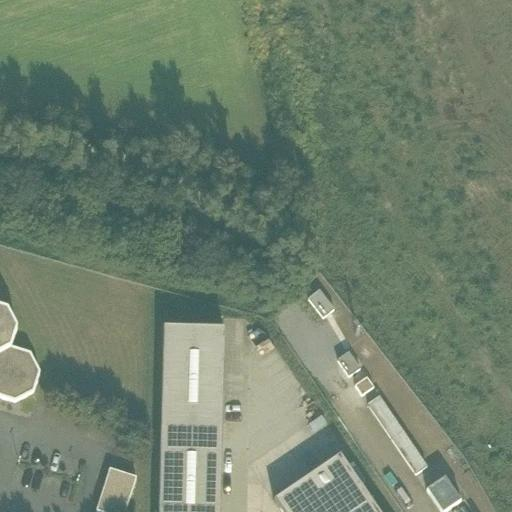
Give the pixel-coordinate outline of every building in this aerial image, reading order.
[(0,400),(14,405),(33,395),(39,375),(29,357),(10,351),(16,331),(7,313),(0,310),(0,400)] [(163,331),(157,511),(218,511),(223,332),(163,331)] [(367,408),(415,478),(426,470),(378,400),(367,408)] [(273,504),(278,511),(375,511),(339,459),(273,504)] [(96,511),(125,511),(135,481),(109,472),(96,511)] [(425,494),(437,511),(449,511),(456,508),(460,505),(443,481),(425,494)]
